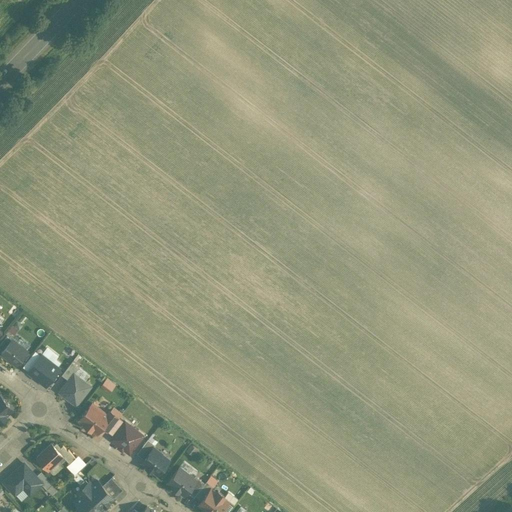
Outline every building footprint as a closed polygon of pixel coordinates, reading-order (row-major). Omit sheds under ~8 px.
[(6,335),(0,342),(0,347),(3,349),(11,338),(6,335)] [(26,350),(11,338),(3,349),(1,351),(16,363),(26,350)] [(30,356),(36,360),(40,355),(34,351),(30,356)] [(28,370),(27,371),(46,385),(59,367),(41,353),(40,355),(36,360),(28,370)] [(36,360),(30,356),(23,366),(28,370),(36,360)] [(61,374),(68,379),(74,373),(79,367),(72,361),(61,374)] [(68,379),(59,391),(76,404),(90,385),(74,373),(68,379)] [(108,375),(102,385),(112,391),(118,382),(108,375)] [(0,421),(7,415),(6,414),(13,408),(0,393),(0,421)] [(107,414),(92,402),(79,418),(85,423),(84,424),(90,428),(91,427),(97,432),(101,426),(109,416),(107,414)] [(109,416),(101,426),(108,431),(119,416),(110,410),(107,414),(109,416)] [(125,420),(111,438),(129,452),(143,434),(125,420)] [(154,444),(147,438),(142,445),(149,450),(153,445),(154,444)] [(193,441),(187,447),(196,455),(201,449),(193,441)] [(51,442),(36,456),(48,469),(63,455),(51,442)] [(153,445),(149,450),(141,461),(147,466),(146,467),(151,471),(152,470),(157,474),(169,459),(161,453),(161,452),(153,445)] [(82,481),(85,478),(79,470),(88,462),(81,454),(68,464),(82,481)] [(24,463),(4,481),(15,493),(21,487),(28,494),(41,482),(36,476),(24,463)] [(179,466),(167,481),(173,485),(172,486),(177,491),(178,490),(184,494),(186,491),(195,479),(193,477),(179,466)] [(41,482),(43,485),(49,479),(41,471),(36,476),(41,482)] [(213,474),(209,479),(216,484),(219,480),(213,474)] [(195,479),(186,491),(193,496),(204,482),(195,475),(193,477),(195,479)] [(102,484),(113,497),(122,489),(111,476),(102,484)] [(49,479),(43,485),(47,489),(52,483),(49,479)] [(97,479),(92,484),(88,480),(76,492),(79,495),(74,500),(84,511),(97,511),(113,497),(102,484),(97,479)] [(210,488),(198,503),(209,511),(218,511),(227,501),(210,488)]
